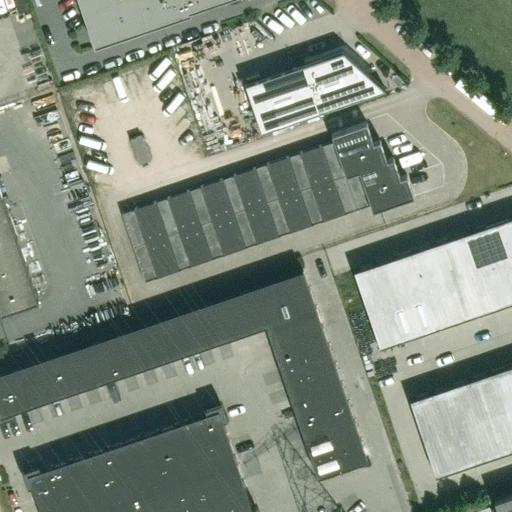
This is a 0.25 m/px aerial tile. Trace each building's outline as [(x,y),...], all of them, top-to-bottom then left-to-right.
[(78,0),(95,46),(191,14),(190,11),(222,0),(78,0)] [(385,89),(369,74),(343,51),(245,84),(261,131),(385,89)] [(374,143),(373,142),(367,122),(332,134),(334,141),(339,155),(374,143)] [(142,135),(130,139),(139,164),(150,160),(142,135)] [(387,160),(380,140),(373,142),(374,143),(339,155),(345,175),(359,170),(387,161),(387,160)] [(345,175),(339,155),(334,141),(321,145),(332,179),(345,175)] [(332,179),(321,145),(301,152),(312,186),(319,184),(332,179)] [(312,186),(301,152),(287,156),(299,191),(306,188),(312,186)] [(299,191),(287,156),(268,163),(279,197),(292,193),(299,191)] [(400,178),(393,158),(387,160),(387,161),(359,170),(365,190),(400,178)] [(279,197),(268,163),(254,168),(266,202),(279,197)] [(266,202),(254,168),(234,175),(246,209),(253,206),(266,202)] [(370,204),(365,190),(359,170),(345,175),(357,209),(370,204)] [(246,209),(234,175),(221,179),(233,213),(239,211),(246,209)] [(357,209),(345,175),(332,179),(344,213),(357,209)] [(372,211),(414,197),(407,175),(400,178),(365,190),(370,204),(372,211)] [(233,213),(221,179),(201,186),(213,220),(226,215),(233,213)] [(344,213),(332,179),(319,184),(330,218),(344,213)] [(330,218),(319,184),(312,186),(306,188),(317,222),(330,218)] [(213,220),(201,186),(188,190),(200,224),(213,220)] [(39,302),(3,198),(0,188),(0,313),(0,315),(39,302)] [(317,222),(306,188),(299,191),(292,193),(304,227),(317,222)] [(200,224),(188,190),(168,197),(180,231),(186,229),(200,224)] [(304,227),(292,193),(279,197),(291,231),(304,227)] [(180,231),(168,197),(155,202),(167,236),(173,233),(180,231)] [(291,231),(279,197),(266,202),(278,236),(291,231)] [(167,236),(155,202),(135,208),(147,242),(160,238),(167,236)] [(278,236),(266,202),(253,206),(264,240),(278,236)] [(264,240),(253,206),(246,209),(239,211),(251,245),(264,240)] [(147,242),(135,208),(122,213),(133,247),(147,242)] [(251,245),(239,211),(233,213),(226,215),(238,249),(251,245)] [(238,249),(226,215),(213,220),(225,254),(238,249)] [(511,216),(354,271),(380,347),(511,301),(511,216)] [(225,254),(213,220),(200,224),(211,258),(225,254)] [(211,258),(200,224),(186,229),(198,263),(211,258)] [(198,263),(186,229),(180,231),(173,233),(185,267),(198,263)] [(185,267),(173,233),(167,236),(160,238),(172,272),(185,267)] [(172,272),(160,238),(147,242),(158,276),(172,272)] [(158,276),(147,242),(133,247),(145,281),(158,276)] [(303,269),(269,281),(275,300),(310,288),(303,269)] [(282,320),(275,300),(269,281),(231,293),(244,332),(266,325),(282,320)] [(323,327),(310,288),(275,300),(282,320),(293,316),(300,335),(323,327)] [(244,332),(231,293),(212,300),(225,339),(244,332)] [(225,339),(212,300),(193,306),(207,345),(225,339)] [(207,345),(193,306),(175,312),(188,351),(207,345)] [(188,351),(175,312),(156,319),(169,358),(188,351)] [(306,354),(300,335),(293,316),(282,320),(266,325),(279,363),(306,354)] [(169,358),(156,319),(137,325),(151,364),(169,358)] [(151,364),(137,325),(119,332),(132,371),(151,364)] [(329,346),(323,327),(300,335),(306,354),(329,346)] [(132,371),(119,332),(100,338),(113,377),(132,371)] [(113,377),(100,338),(81,344),(95,383),(113,377)] [(95,383),(81,344),(63,351),(76,390),(95,383)] [(336,365),(329,346),(306,354),(312,373),(336,365)] [(76,390),(63,351),(44,357),(57,396),(76,390)] [(312,373),(306,354),(279,363),(285,382),(312,373)] [(57,396),(44,357),(25,363),(39,403),(57,396)] [(39,403),(25,363),(0,371),(0,420),(14,416),(13,411),(39,403)] [(511,364),(410,400),(436,476),(511,450),(511,364)] [(342,384),(336,365),(312,373),(319,392),(342,384)] [(319,392),(312,373),(285,382),(292,401),(319,392)] [(348,402),(342,384),(319,392),(325,410),(348,402)] [(325,410),(319,392),(292,401),(298,420),(325,410)] [(355,421),(348,402),(325,410),(331,429),(355,421)] [(238,464),(223,421),(227,419),(221,403),(205,408),(207,412),(180,422),(199,477),(238,464)] [(331,429),(325,410),(298,420),(304,438),(331,429)] [(361,440),(355,421),(331,429),(338,448),(361,440)] [(199,477),(180,422),(161,428),(180,484),(199,477)] [(180,484),(161,428),(142,434),(161,490),(180,484)] [(338,448),(331,429),(304,438),(311,457),(338,448)] [(161,490),(142,434),(123,441),(142,497),(161,490)] [(368,460),(361,440),(338,448),(345,468),(368,460)] [(142,497),(123,441),(104,447),(123,503),(142,497)] [(123,503),(104,447),(85,454),(104,509),(123,503)] [(345,468),(338,448),(311,457),(317,477),(345,468)] [(96,511),(104,509),(85,454),(67,460),(84,511),(96,511)] [(84,511),(67,460),(40,469),(39,465),(22,471),(28,487),(32,485),(41,511),(84,511)] [(258,511),(257,506),(253,508),(238,464),(199,477),(210,511),(258,511)] [(210,511),(199,477),(180,484),(189,511),(210,511)] [(189,511),(180,484),(161,490),(168,511),(189,511)] [(168,511),(161,490),(142,497),(147,511),(168,511)] [(511,511),(511,493),(494,499),(498,511),(511,511)] [(147,511),(142,497),(123,503),(126,511),(147,511)] [(126,511),(123,503),(104,509),(105,511),(126,511)]
